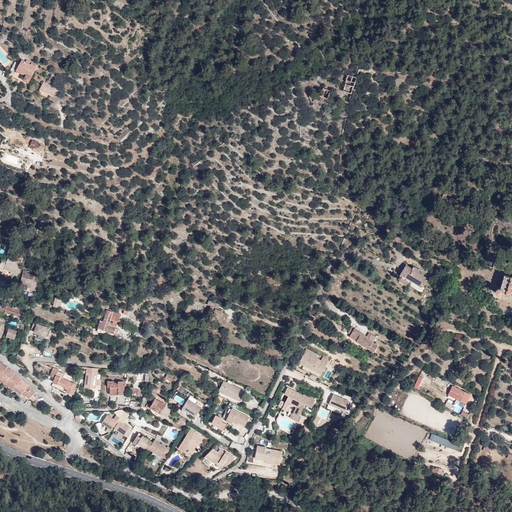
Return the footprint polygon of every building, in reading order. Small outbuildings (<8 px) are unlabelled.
[(36,65),(32,63),(31,64),(23,60),(17,70),(26,75),(24,80),(28,82),(37,67),(35,66),(36,65)] [(343,91),(351,94),(357,78),(353,76),(351,81),(347,79),(343,91)] [(40,89),(53,95),(57,88),(52,86),(47,83),(44,82),(40,89)] [(331,91),(324,88),(320,96),(328,99),(331,91)] [(312,103),(316,100),(317,100),(312,94),(310,91),(310,90),(306,92),(308,96),(312,103)] [(32,140),(30,147),(37,149),(39,142),(32,140)] [(36,229),(29,227),(26,237),(34,239),(36,229)] [(8,261),(3,260),(0,266),(0,269),(4,271),(5,268),(12,271),(18,274),(21,268),(19,267),(22,261),(10,257),(8,261)] [(416,283),(422,275),(418,272),(419,270),(414,267),(413,269),(409,266),(406,271),(403,270),(401,274),(403,275),(400,280),(408,286),(412,281),(416,283)] [(36,291),(38,280),(33,279),(34,275),(26,273),(26,276),(23,275),(20,285),(26,287),(30,288),(30,286),(31,287),(31,288),(31,289),(36,291)] [(426,277),(422,275),(416,283),(420,286),(426,277)] [(511,276),(504,275),(500,288),(498,287),(496,289),(495,291),(497,294),(499,294),(501,293),(502,292),(511,294),(511,276)] [(218,310),(219,308),(220,305),(209,301),(207,304),(211,305),(207,316),(219,320),(220,319),(224,321),(226,322),(229,315),(223,312),(218,310)] [(24,312),(0,304),(0,310),(12,315),(13,314),(22,317),(24,312)] [(131,308),(121,305),(120,309),(124,310),(123,314),(127,315),(129,310),(131,310),(131,308)] [(120,314),(107,310),(103,322),(100,321),(98,328),(114,334),(114,333),(117,334),(118,329),(116,328),(120,314)] [(35,329),(34,331),(46,336),(49,328),(44,325),(37,323),(38,322),(34,320),(31,328),(35,329)] [(375,337),(369,333),(367,336),(352,326),(348,332),(350,334),(349,336),(356,340),(355,341),(368,348),(373,351),(377,345),(372,342),(375,337)] [(9,329),(7,336),(6,337),(15,339),(17,331),(9,329)] [(303,354),(326,365),(328,360),(322,357),(321,361),(316,358),(317,355),(306,349),(303,354)] [(299,363),(321,374),(323,371),(324,371),(325,369),(324,369),(326,365),(303,354),(299,363)] [(15,373),(8,367),(0,375),(0,378),(2,380),(5,383),(15,373)] [(59,369),(54,367),(50,376),(55,378),(53,382),(65,387),(65,388),(67,389),(66,391),(73,394),(77,384),(63,378),(65,374),(58,371),(59,369)] [(97,380),(98,374),(87,372),(86,387),(101,389),(102,380),(97,380)] [(22,379),(15,373),(5,383),(9,387),(12,389),(13,388),(22,379)] [(414,387),(418,389),(424,378),(419,376),(414,387)] [(28,385),(22,379),(13,388),(20,394),(21,393),(28,385)] [(126,381),(118,381),(118,382),(114,382),(114,381),(108,381),(108,387),(110,387),(110,394),(118,395),(118,394),(123,394),(124,387),(125,387),(126,381)] [(244,390),(224,381),(219,391),(239,400),(244,390)] [(36,392),(28,385),(21,393),(25,397),(26,396),(29,399),(32,395),(36,392)] [(471,394),(453,386),(448,397),(466,405),(471,394)] [(290,391),(291,390),(287,387),(284,394),(288,396),(281,408),(286,410),(290,402),(297,406),(293,414),(298,416),(304,404),(311,407),(314,400),(308,397),(306,400),(290,391)] [(141,393),(144,394),(145,390),(135,388),(131,401),(138,402),(141,393)] [(302,395),(291,390),(290,391),(306,400),(308,397),(303,394),(302,395)] [(345,415),(350,401),(333,394),(328,408),(345,415)] [(166,405),(153,397),(151,400),(154,402),(152,406),(148,404),(146,407),(150,409),(151,408),(168,417),(172,410),(171,410),(168,408),(170,405),(167,403),(166,405)] [(182,408),(188,412),(195,417),(201,408),(188,399),(182,408)] [(290,402),(286,410),(287,411),(291,404),(296,406),(292,413),(293,414),(297,406),(290,402)] [(236,421),(238,422),(245,426),(249,417),(232,409),(226,421),(232,424),(233,422),(234,420),(236,421)] [(114,426),(118,419),(120,417),(116,414),(113,418),(107,414),(102,422),(105,424),(108,426),(110,424),(114,426)] [(124,434),(128,437),(132,432),(127,429),(129,426),(120,420),(115,428),(119,431),(124,434)] [(190,450),(190,452),(197,449),(195,445),(197,444),(198,446),(204,443),(207,439),(191,428),(182,442),(185,444),(183,447),(188,450),(190,450)] [(164,453),(168,455),(172,449),(168,446),(167,447),(155,440),(153,443),(149,441),(150,440),(139,432),(139,433),(133,442),(137,445),(138,444),(145,449),(144,450),(147,452),(149,449),(161,457),(164,453)] [(464,445),(431,433),(429,440),(461,452),(464,445)] [(186,452),(190,452),(190,450),(188,450),(183,447),(185,444),(182,442),(179,448),(186,452)] [(258,459),(255,458),(253,464),(272,468),(273,464),(274,464),(274,463),(279,464),(282,451),(271,449),(270,453),(265,452),(266,447),(257,446),(256,451),(260,452),(258,459)] [(234,456),(225,451),(225,452),(219,449),(217,452),(213,449),(208,455),(213,459),(209,464),(217,470),(221,469),(220,468),(222,466),(224,464),(226,465),(231,461),(234,456)] [(435,468),(432,467),(430,472),(443,477),(445,472),(442,471),(442,469),(436,467),(435,468)]
